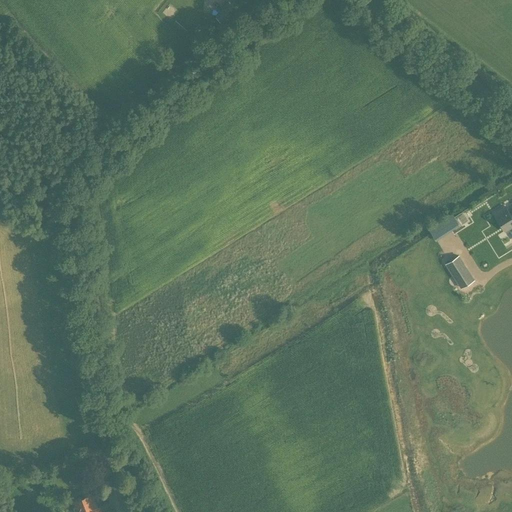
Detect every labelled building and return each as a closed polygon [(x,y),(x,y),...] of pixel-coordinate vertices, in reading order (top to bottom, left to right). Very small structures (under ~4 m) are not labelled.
[(225,24),(238,9),(228,1),(215,17),(225,24)] [(210,45),(216,37),(199,23),(193,31),(210,45)] [(431,226),(437,238),(462,224),(456,212),(431,226)] [(473,281),(457,256),(446,263),(461,288),(473,281)] [(112,511),(112,510),(106,511),(102,511),(100,506),(97,507),(93,493),(72,500),(76,511),(112,511)]
